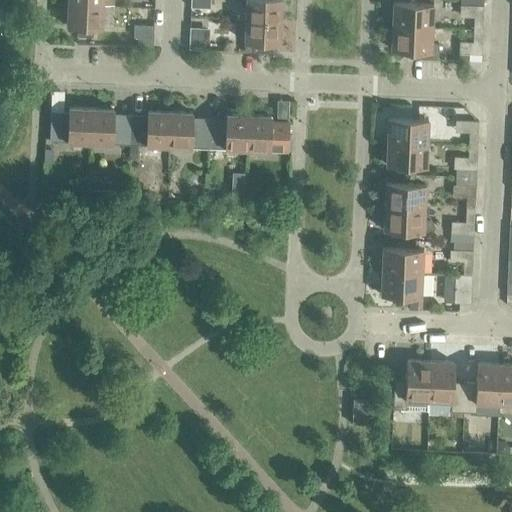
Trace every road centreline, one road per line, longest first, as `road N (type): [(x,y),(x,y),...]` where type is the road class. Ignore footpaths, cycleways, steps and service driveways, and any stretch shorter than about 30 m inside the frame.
road 1 (residential): [(497,91),(169,77)]
road 2 (residential): [(486,333),(497,91)]
road 3 (residential): [(169,77),(40,71)]
